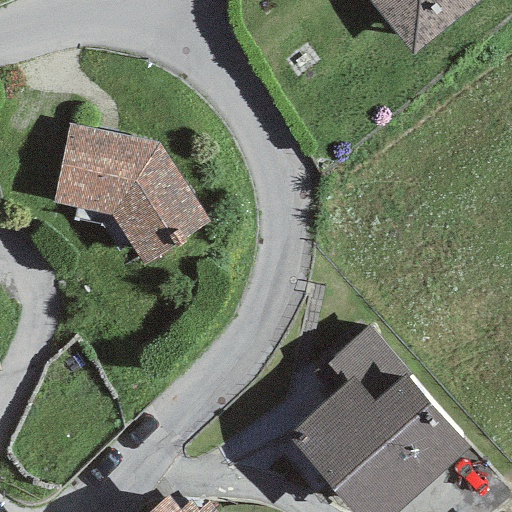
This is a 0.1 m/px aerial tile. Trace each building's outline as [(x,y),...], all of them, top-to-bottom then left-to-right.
[(369,0),(414,55),(481,0),(369,0)] [(157,143),(65,123),(51,203),(111,216),(143,268),(211,224),(157,143)] [(326,365),(344,384),(352,377),(375,402),(405,375),(408,372),(367,327),(326,365)] [(352,511),(397,511),(470,447),(405,375),(375,402),(352,377),(344,384),(285,437),(352,511)] [(216,511),(208,502),(197,510),(191,502),(179,511),(167,497),(148,511),(216,511)]
